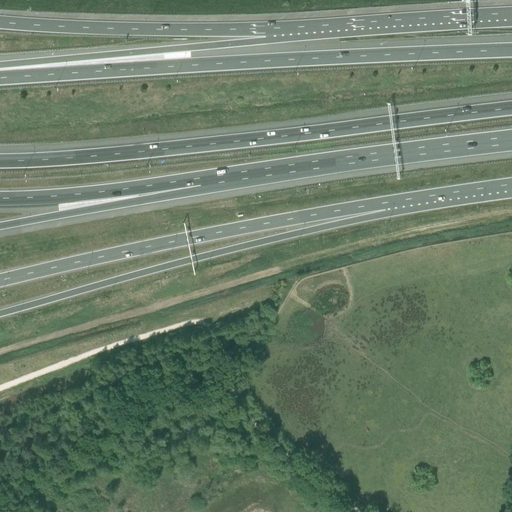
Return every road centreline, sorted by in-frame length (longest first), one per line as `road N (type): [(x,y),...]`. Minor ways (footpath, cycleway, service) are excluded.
road 1 (motorway): [(511,106),(0,160)]
road 2 (motorway): [(511,51),(0,78)]
road 3 (motorway): [(0,313),(387,204)]
road 4 (trunk): [(0,282),(387,204)]
road 5 (motorway): [(185,184),(511,139)]
road 6 (motorway): [(282,28),(207,46),(0,67)]
road 7 (trunk): [(282,28),(0,24)]
road 8 (trunk): [(511,15),(282,28)]
road 9 (motorway): [(0,226),(185,184)]
road 10 (motorway): [(0,199),(185,184)]
road 11 (trunk): [(387,204),(511,186)]
